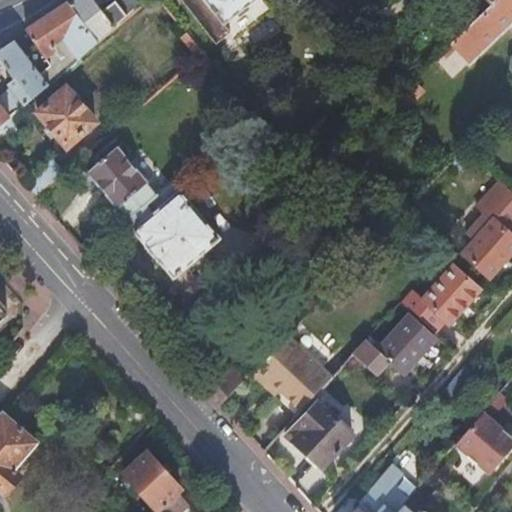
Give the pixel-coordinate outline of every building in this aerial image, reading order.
[(96,6),(91,0),(74,0),(66,6),(95,45),(114,29),(147,1),(146,0),(113,0),(107,5),(99,3),(96,6)] [(201,0),(222,27),(256,0),(201,0)] [(469,65),(511,23),(511,0),(500,0),(492,8),(452,47),(469,65)] [(500,0),(483,0),(492,8),(500,0)] [(46,87),(95,45),(66,6),(30,30),(24,34),(33,47),(48,68),(38,77),(46,87)] [(198,59),(203,54),(186,34),(181,39),(198,59)] [(0,126),(12,116),(46,87),(38,77),(48,68),(33,47),(22,56),(13,42),(0,50),(0,62),(12,80),(6,87),(10,90),(1,98),(0,97),(0,126)] [(65,149),(94,125),(65,89),(36,115),(65,149)] [(12,116),(0,126),(0,144),(21,127),(12,116)] [(127,222),(156,197),(117,150),(88,175),(127,222)] [(35,199),(63,174),(52,162),(30,180),(32,182),(25,188),(35,199)] [(351,184),(330,162),(307,184),(327,207),(351,184)] [(511,195),(499,184),(491,193),(511,211),(511,195)] [(217,241),(171,185),(156,197),(127,222),(126,223),(133,232),(133,233),(147,250),(146,251),(158,265),(159,264),(172,279),(217,241)] [(511,239),(509,237),(511,234),(511,211),(491,193),(477,208),(485,216),(492,223),(474,243),(462,256),(489,280),(511,254),(511,239)] [(492,223),(485,216),(466,236),(474,243),(492,223)] [(405,299),(399,305),(434,336),(445,324),(448,326),(480,292),(453,269),(423,302),(412,292),(405,299)] [(352,357),(353,359),(376,379),(389,364),(403,377),(435,341),(409,318),(377,353),(365,342),(352,357)] [(273,351),(250,375),(267,390),(276,398),(280,393),(300,413),(301,413),(324,387),(331,379),(286,337),(279,345),(273,351)] [(206,389),(221,405),(243,382),(230,370),(221,379),(219,377),(206,389)] [(498,395),(481,414),(488,420),(496,410),(496,411),(506,401),(498,394),(498,395)] [(321,470),(352,437),(317,405),(286,437),(321,470)] [(488,420),(481,414),(453,447),(487,476),(511,446),(511,440),(510,439),(501,431),(488,420)] [(2,415),(0,417),(0,492),(4,496),(20,477),(12,470),(34,444),(2,415)] [(511,435),(504,429),(501,431),(510,439),(511,436),(511,435)] [(407,433),(390,452),(398,459),(415,440),(407,433)] [(157,511),(158,511),(177,495),(179,492),(146,456),(121,477),(135,493),(141,499),(153,511),(157,511)] [(359,507),(355,511),(396,511),(406,501),(395,491),(393,485),(400,476),(391,468),(363,500),(366,501),(361,507),(359,507)] [(185,511),(189,508),(177,495),(158,511),(157,511),(185,511)]
